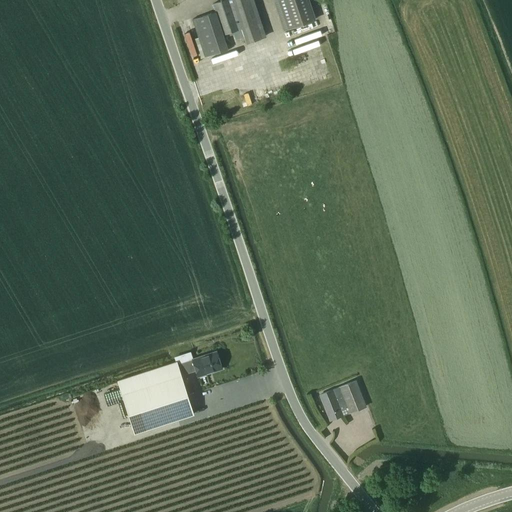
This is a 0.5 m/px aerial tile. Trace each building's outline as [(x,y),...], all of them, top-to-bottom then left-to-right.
[(192,19),(198,38),(194,39),(200,59),(228,50),(223,35),(240,30),(242,29),(246,44),(266,37),(253,0),(223,0),(213,4),(215,12),(192,19)] [(273,0),(283,31),(316,20),(309,0),(273,0)] [(217,350),(191,359),(197,378),(223,369),(217,350)] [(176,362),(117,381),(121,393),(134,433),(193,413),(176,362)] [(319,395),(330,421),(366,407),(355,381),(319,395)]
